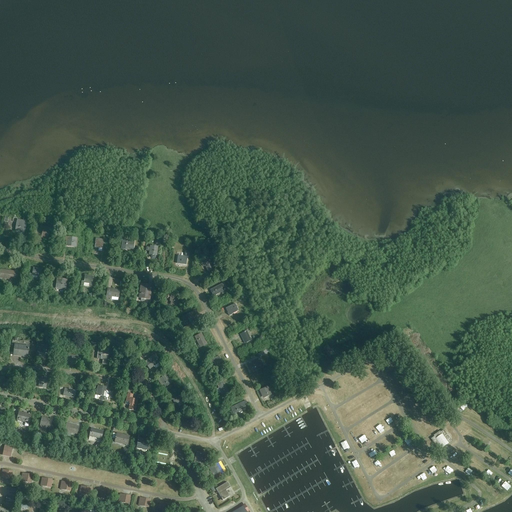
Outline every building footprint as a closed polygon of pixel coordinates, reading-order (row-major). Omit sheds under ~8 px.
[(17,220),(15,227),(19,228),(19,230),(25,231),(27,222),(28,219),(23,218),(23,221),(17,220)] [(41,238),(48,239),(49,229),(43,228),(41,238)] [(68,246),(76,247),(77,239),(65,237),(65,240),(69,241),(68,246)] [(96,239),(95,248),(99,248),(98,251),(102,251),(102,247),(103,240),(96,239)] [(124,240),(123,246),(122,246),(121,249),(133,251),(134,242),(124,240)] [(149,254),(150,255),(156,256),(157,247),(150,246),(150,249),(151,249),(151,251),(150,250),(149,254)] [(207,269),(208,272),(213,269),(208,258),(202,261),(206,270),(207,269)] [(33,268),(32,273),(32,274),(30,274),(29,277),(32,278),(32,275),(40,277),(41,270),(33,268)] [(13,282),(16,283),(18,273),(0,270),(0,278),(14,280),(13,282)] [(83,286),(88,286),(88,287),(91,287),(93,277),(84,276),(84,282),(81,282),(80,287),(83,287),(83,286)] [(55,288),(65,290),(66,280),(57,279),(55,288)] [(142,294),(141,299),(141,301),(145,301),(145,299),(150,300),(151,292),(147,292),(148,285),(141,284),(139,294),(142,294)] [(222,294),(225,293),(221,284),(210,290),(213,296),(221,292),(222,294)] [(107,293),(105,300),(110,300),(111,297),(118,298),(119,291),(111,290),(110,293),(107,293)] [(237,303),(225,309),(229,317),(232,315),(238,311),(235,305),(237,304),(237,303)] [(194,318),(198,316),(195,311),(181,318),(182,321),(187,318),(190,325),(196,322),(194,318)] [(241,334),(245,343),(251,341),(246,332),(241,334)] [(195,337),(200,348),(206,344),(201,334),(195,337)] [(40,352),(50,353),(51,345),(41,343),(40,352)] [(12,355),(18,356),(18,354),(27,356),(28,346),(14,344),(12,355)] [(112,355),(113,351),(98,349),(96,359),(102,360),(102,364),(107,365),(109,354),(112,355)] [(148,350),(141,355),(144,359),(151,354),(148,350)] [(156,361),(158,359),(155,354),(145,362),(146,364),(149,369),(158,364),(156,361)] [(217,364),(221,362),(218,356),(212,359),(212,358),(209,360),(212,366),(216,364),(217,364)] [(248,363),(252,372),(263,367),(259,359),(248,363)] [(158,380),(164,389),(172,383),(166,374),(158,380)] [(39,380),(39,382),(40,383),(39,387),(45,388),(46,380),(43,380),(43,377),(37,376),(37,379),(39,380)] [(3,385),(4,386),(12,387),(13,381),(4,379),(3,385)] [(223,381),(216,384),(218,387),(220,386),(220,387),(219,388),(221,392),(222,396),(229,394),(223,381)] [(97,386),(96,395),(104,397),(106,387),(101,386),(101,387),(97,386)] [(270,386),(267,387),(262,390),(262,389),(260,391),(261,394),(263,394),(264,398),(272,394),(269,389),(271,388),(270,386)] [(64,389),(63,395),(72,397),(74,391),(64,389)] [(129,410),(136,411),(138,400),(132,399),(133,395),(128,394),(127,401),(126,401),(125,404),(129,405),(130,406),(129,410)] [(172,400),(174,405),(184,401),(181,395),(173,399),(171,396),(169,397),(170,401),(172,400)] [(243,405),(247,403),(246,401),(230,408),(233,415),(238,412),(237,412),(242,409),(242,410),(245,408),(243,405)] [(374,410),(377,414),(384,410),(382,406),(374,410)] [(17,420),(29,423),(31,415),(19,412),(17,420)] [(330,422),(332,421),(334,425),(337,423),(333,415),(328,418),(330,422)] [(49,430),(52,431),(53,425),(50,424),(51,420),(42,418),(40,426),(50,428),(49,430)] [(183,425),(189,426),(190,420),(182,418),(181,424),(183,424),(183,425)] [(64,431),(77,434),(78,427),(66,424),(64,431)] [(89,436),(101,439),(103,431),(91,428),(89,436)] [(434,437),(431,439),(439,450),(442,448),(442,447),(448,442),(448,443),(452,441),(444,430),(441,432),(440,431),(434,436),(434,437)] [(115,440),(123,442),(123,444),(127,445),(129,436),(116,434),(115,440)] [(146,450),(149,451),(151,445),(148,444),(148,440),(138,438),(137,446),(147,448),(146,450)] [(2,455),(10,457),(12,449),(11,449),(12,447),(4,445),(2,455)] [(199,468),(202,468),(205,455),(200,454),(200,453),(197,452),(194,462),(200,464),(199,468)] [(212,464),(208,466),(215,479),(218,477),(217,475),(221,473),(216,464),(213,466),(212,464)] [(431,475),(436,473),(432,466),(427,469),(431,475)] [(468,475),(473,469),(470,466),(464,471),(468,475)] [(1,477),(11,480),(13,472),(5,470),(5,471),(3,470),(1,477)] [(21,481),(31,483),(32,475),(24,474),(22,474),(21,481)] [(40,486),(50,488),(52,480),(44,478),(44,479),(42,478),(40,486)] [(60,489),(70,491),(72,484),(64,482),(62,482),(60,489)] [(225,489),(230,487),(227,483),(216,490),(223,501),(230,497),(225,489)] [(80,494),(89,496),(91,488),(83,486),(83,487),(81,487),(80,494)] [(499,487),(494,492),(496,496),(502,491),(499,487)] [(99,497),(109,499),(111,492),(103,490),(103,491),(101,490),(99,497)] [(489,503),(493,500),(488,494),(484,497),(489,503)] [(119,502),(129,504),(130,496),(122,495),(120,495),(119,502)] [(138,506),(148,508),(150,500),(142,498),(142,499),(140,498),(138,506)] [(158,510),(166,511),(167,511),(169,504),(161,503),(159,503),(158,510)]
